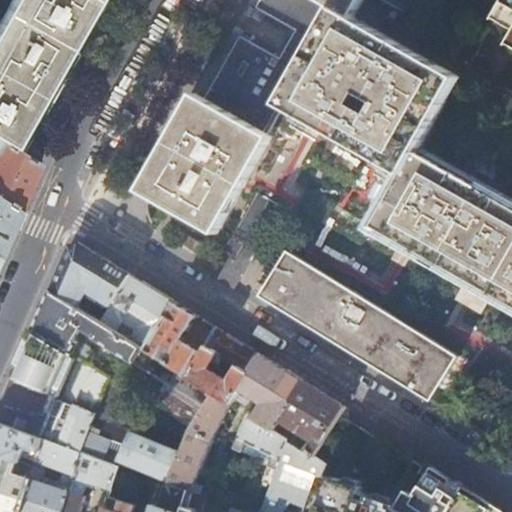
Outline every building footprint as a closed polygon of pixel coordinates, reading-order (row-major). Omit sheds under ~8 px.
[(12,0),(0,22),(0,139),(24,154),(80,54),(68,47),(84,18),(93,3),(94,0),(12,0)] [(461,78),(355,17),(338,8),(324,0),(261,0),(259,4),(300,27),(284,56),(243,33),(239,41),(205,99),(268,135),(286,104),(407,173),(419,152),(461,78)] [(364,0),(324,0),(338,8),(355,17),(364,0)] [(384,0),(437,29),(453,0),(384,0)] [(511,0),(505,0),(497,17),(496,19),(511,27),(511,37),(509,43),(511,45),(511,0)] [(271,137),(268,135),(205,99),(197,95),(143,190),(171,206),(174,207),(177,209),(218,232),(220,230),(271,137)] [(0,139),(0,197),(21,211),(32,185),(41,165),(24,154),(0,139)] [(511,204),(419,152),(407,173),(377,225),(511,301),(511,204)] [(21,211),(0,197),(0,257),(1,258),(5,248),(21,211)] [(52,290),(104,322),(133,275),(118,266),(101,255),(80,242),(75,244),(71,245),(55,282),(52,290)] [(392,376),(432,401),(460,356),(289,250),(285,256),(264,292),(261,296),(315,329),(392,376)] [(138,278),(133,275),(104,322),(128,338),(131,333),(121,327),(124,323),(136,330),(131,339),(145,348),(176,301),(138,278)] [(160,401),(157,407),(193,430),(216,394),(189,376),(167,362),(159,357),(146,349),(145,348),(131,339),(128,338),(104,322),(52,290),(36,326),(35,330),(92,366),(96,358),(89,353),(92,348),(80,340),(87,330),(98,337),(97,339),(135,363),(138,359),(164,375),(157,385),(156,384),(149,394),(160,401)] [(176,301),(145,348),(146,349),(159,357),(167,344),(171,347),(168,351),(172,354),(167,362),(189,376),(203,353),(182,340),(186,335),(198,315),(176,301)] [(218,328),(206,347),(203,353),(189,376),(216,394),(232,403),(249,374),(261,354),(247,345),(218,328)] [(96,414),(110,378),(92,366),(35,330),(32,336),(18,368),(14,378),(62,399),(77,406),(96,414)] [(282,367),(261,354),(249,374),(232,403),(233,404),(231,409),(233,410),(236,408),(238,406),(243,409),(248,400),(260,407),(255,415),(257,419),(275,430),(280,421),(303,380),(282,367)] [(62,399),(14,378),(5,399),(0,410),(0,422),(42,438),(62,399)] [(329,396),(303,380),(280,421),(314,443),(309,452),(316,457),(341,415),(346,406),(329,396)] [(233,404),(232,403),(216,394),(193,430),(214,441),(231,409),(233,404)] [(62,399),(42,438),(45,439),(61,445),(77,406),(62,399)] [(96,414),(77,406),(61,445),(82,453),(96,415),(96,414)] [(133,430),(96,415),(82,453),(117,466),(120,460),(133,432),(133,430)] [(289,440),(275,430),(257,419),(250,415),(241,434),(235,449),(240,452),(245,443),(273,457),(270,468),(261,490),(268,493),(289,440)] [(341,415),(316,457),(329,465),(312,511),(406,511),(398,507),(399,505),(386,500),(392,483),(402,453),(387,443),(341,415)] [(36,467),(45,439),(42,438),(0,422),(0,453),(8,456),(36,467)] [(197,483),(214,441),(193,430),(183,453),(172,480),(195,490),(201,492),(204,486),(197,483)] [(216,492),(235,449),(241,434),(234,431),(214,479),(212,490),(216,492)] [(183,453),(133,432),(120,460),(172,482),(172,480),(183,453)] [(63,511),(82,453),(61,445),(45,439),(36,467),(21,511),(63,511)] [(312,511),(329,465),(316,457),(309,452),(289,440),(268,493),(260,511),(286,511),(293,504),(302,508),(300,511),(312,511)] [(0,481),(8,456),(0,453),(0,481)] [(86,496),(91,483),(111,490),(118,467),(117,466),(82,453),(63,511),(81,511),(87,496),(86,496)] [(21,511),(36,467),(8,456),(0,481),(0,511),(21,511)] [(432,465),(426,461),(399,505),(398,507),(406,511),(508,511),(483,497),(467,487),(465,488),(464,488),(464,486),(463,483),(461,481),(458,480),(453,480),(449,481),(446,480),(442,477),(436,467),(432,465)] [(199,511),(198,508),(190,506),(195,490),(172,480),(172,482),(169,488),(160,485),(150,511),(199,511)] [(213,500),(219,502),(222,495),(215,493),(213,500)] [(106,506),(104,511),(145,511),(146,508),(138,504),(137,506),(123,501),(121,507),(122,511),(106,506)]
